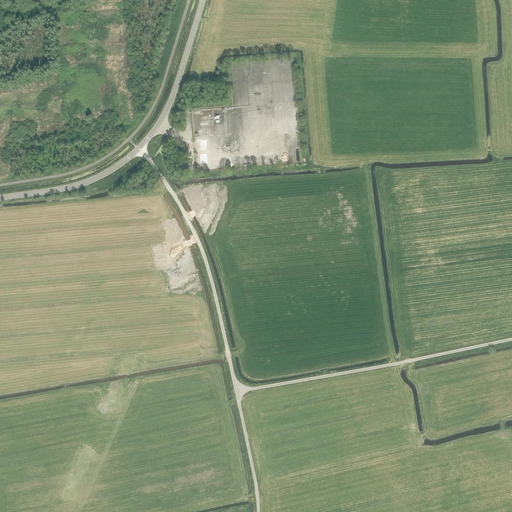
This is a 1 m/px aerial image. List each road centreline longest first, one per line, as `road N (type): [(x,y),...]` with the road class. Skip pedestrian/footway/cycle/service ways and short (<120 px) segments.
road 1 (unclassified): [(236,391),(511,339)]
road 2 (unclassified): [(138,148),(201,247),(236,391)]
road 3 (secondary): [(138,148),(169,105),(203,0)]
road 4 (secondary): [(0,198),(74,186),(138,148)]
road 5 (unclassified): [(236,391),(258,511)]
